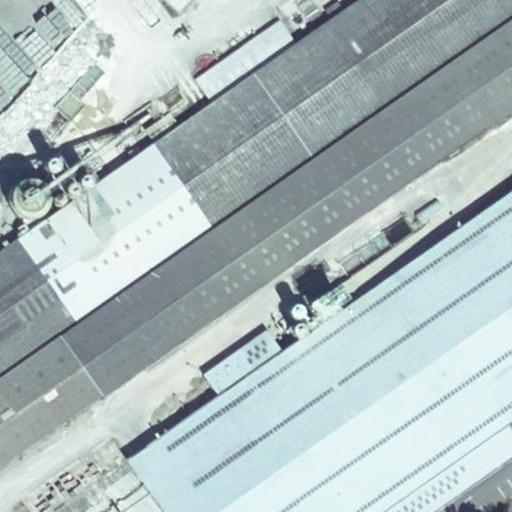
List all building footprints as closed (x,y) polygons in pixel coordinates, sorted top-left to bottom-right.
[(0,452),(511,82),(511,0),(321,0),(294,20),(282,4),(197,65),(208,81),(0,231),(0,452)] [(160,0),(176,15),(190,0),(160,0)] [(419,511),(511,447),(511,431),(502,418),(511,411),(511,168),(335,292),(321,272),(298,288),(315,312),(185,402),(151,426),(211,511),(419,511)] [(216,333),(186,354),(200,375),(230,354),(216,333)] [(211,511),(151,426),(119,452),(160,511),(211,511)]
